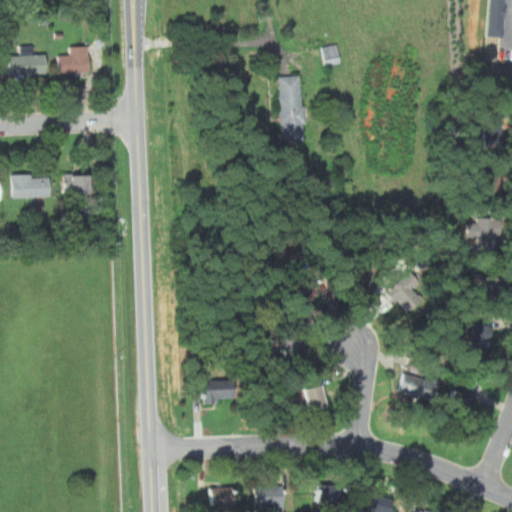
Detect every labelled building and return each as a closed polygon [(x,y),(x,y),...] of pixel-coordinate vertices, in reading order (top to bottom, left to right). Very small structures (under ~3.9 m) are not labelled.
[(505,24),(506,0),(490,0),(489,23),(505,24)] [(487,36),(489,23),(505,24),(503,37),(502,37),(487,36)] [(321,46),(323,64),(339,62),(337,44),(321,46)] [(7,55),(8,74),(44,73),(44,54),(31,54),(31,45),(19,46),(19,54),(7,55)] [(57,55),(57,72),(87,72),(86,46),(69,46),(69,55),(57,55)] [(277,76),(286,76),(299,75),(304,138),(281,140),(277,76)] [(477,136),(480,136),(480,149),(500,149),(500,118),(477,118),(477,136)] [(497,173),(478,173),(478,197),(497,197),(497,173)] [(48,195),(48,176),(9,174),(10,197),(48,195)] [(87,193),(88,175),(61,174),(63,194),(87,193)] [(476,211),(476,223),(465,222),(465,236),(475,237),(475,257),(494,258),(495,231),(499,231),(500,219),(494,219),(494,214),(494,212),(476,211)] [(288,288),(314,270),(328,288),(310,300),(308,297),(303,301),(299,304),(288,288)] [(370,270),(341,270),(341,287),(370,287),(370,270)] [(408,271),(383,292),(391,302),(396,300),(407,311),(420,300),(410,289),(417,282),(408,271)] [(477,303),(496,303),(496,275),(477,275),(477,303)] [(459,339),(456,351),(483,357),(488,335),(490,327),(470,322),(469,327),(471,327),(468,341),(459,339)] [(279,335),(281,359),(303,357),(301,333),(279,335)] [(397,389),(403,372),(437,381),(430,401),(399,390),(397,389)] [(231,379),(202,380),(203,404),(212,404),(212,401),(214,401),(218,401),(217,398),(232,397),(231,379)] [(318,384),(320,391),(324,405),(306,409),(304,401),(300,401),(297,392),(300,391),(300,389),(318,384)] [(473,392),(468,410),(466,414),(446,409),(451,392),(457,386),(473,392)] [(230,505),(230,485),(208,485),(208,505),(230,505)] [(253,485),(253,509),(283,509),(283,485),(253,485)] [(313,506),(335,506),(335,486),(313,486),(313,506)] [(383,511),(387,499),(361,493),(357,510),(364,511),(383,511)]
